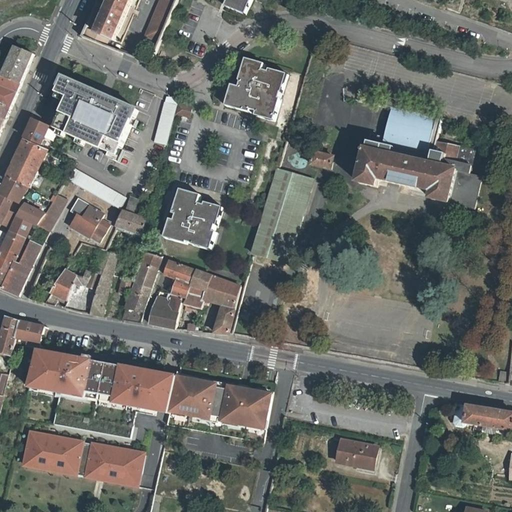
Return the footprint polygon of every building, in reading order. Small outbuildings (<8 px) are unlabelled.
[(111,0),(97,34),(110,40),(116,42),(133,0),(111,0)] [(162,42),(179,0),(166,0),(167,1),(164,0),(161,0),(146,35),(162,42)] [(230,0),(228,6),(247,15),(253,0),(230,0)] [(316,0),(314,6),(323,9),(325,0),(316,0)] [(110,40),(97,34),(95,41),(107,47),(110,40)] [(4,77),(22,85),(35,55),(17,48),(4,77)] [(252,111),(253,108),(258,110),(257,115),(276,121),(281,102),(279,102),(281,96),(283,96),(288,77),(270,72),(269,75),(263,73),(265,66),(247,61),(240,84),(234,83),(228,104),(252,111)] [(0,104),(11,109),(22,85),(4,77),(2,82),(1,83),(0,84),(0,104)] [(66,78),(57,99),(68,103),(56,130),(119,158),(140,111),(66,78)] [(306,92),(319,96),(322,83),(310,79),(306,92)] [(156,141),(168,144),(179,104),(167,101),(156,141)] [(0,118),(6,121),(11,109),(0,104),(0,118)] [(194,109),(181,106),(178,116),(191,119),(194,110),(194,109)] [(371,133),(370,141),(387,145),(386,153),(368,149),(361,183),(379,187),(381,179),(387,181),(428,190),(429,190),(435,191),(434,200),(476,209),(483,177),(471,174),(476,149),(438,141),(441,118),(392,107),(388,126),(386,136),(382,135),(371,133)] [(35,120),(26,139),(43,146),(51,127),(35,120)] [(0,196),(0,223),(9,228),(23,206),(21,205),(49,153),(25,141),(0,196)] [(387,145),(370,141),(368,149),(386,153),(387,145)] [(332,169),(335,157),(315,152),(312,164),(332,169)] [(73,168),(67,179),(120,210),(126,199),(73,168)] [(289,263),(313,179),(277,169),(253,254),(289,263)] [(188,246),(188,243),(193,244),(193,246),(212,251),(217,233),(215,232),(217,227),(218,227),(224,209),(200,201),(201,196),(182,190),(174,214),(177,215),(175,221),(171,220),(166,239),(188,246)] [(47,215),(41,226),(51,232),(68,201),(58,196),(47,215)] [(81,212),(73,226),(103,243),(107,235),(98,229),(106,216),(91,208),(92,206),(79,199),(74,207),(81,212)] [(135,215),(139,203),(131,200),(127,212),(135,215)] [(12,234),(26,241),(30,233),(36,236),(41,226),(47,215),(28,205),(12,234)] [(146,232),(149,220),(135,215),(127,212),(124,211),(117,227),(145,237),(146,232)] [(0,268),(14,274),(19,264),(15,261),(26,241),(12,234),(11,235),(0,229),(0,268)] [(14,274),(5,289),(22,296),(44,247),(32,241),(19,264),(14,274)] [(98,273),(114,277),(120,248),(110,245),(98,273)] [(144,264),(160,268),(163,258),(148,253),(144,264)] [(183,300),(189,302),(190,302),(199,272),(170,262),(166,276),(179,282),(174,297),(183,300)] [(144,264),(137,285),(153,290),(160,268),(144,264)] [(0,287),(5,289),(14,274),(0,268),(0,287)] [(67,309),(105,317),(114,277),(98,273),(81,269),(80,275),(67,270),(46,304),(56,306),(60,297),(69,300),(67,309)] [(199,272),(190,302),(194,304),(190,309),(185,322),(191,324),(200,326),(204,311),(206,311),(208,301),(227,307),(217,334),(232,335),(244,287),(199,272)] [(123,280),(120,293),(129,294),(129,293),(131,294),(135,283),(123,280)] [(134,295),(135,295),(149,299),(153,290),(137,285),(134,295)] [(149,299),(135,295),(131,310),(128,309),(125,320),(141,323),(149,299)] [(179,330),(189,302),(183,300),(182,304),(172,301),(170,307),(163,304),(157,301),(155,307),(152,325),(179,330)] [(17,339),(21,322),(8,318),(0,348),(0,353),(13,357),(17,339)] [(45,327),(21,322),(17,339),(30,342),(29,345),(40,347),(45,327)] [(189,331),(191,324),(185,322),(184,322),(181,330),(189,331)] [(179,379),(39,352),(31,390),(61,396),(55,425),(132,439),(137,413),(156,416),(157,412),(171,415),(179,379)] [(0,416),(10,375),(0,372),(0,416)] [(217,386),(179,379),(173,407),(169,426),(263,443),(272,395),(246,391),(245,394),(217,389),(217,386)] [(511,414),(452,404),(451,409),(459,410),(456,425),(458,427),(464,428),(466,426),(467,425),(511,431),(511,414)] [(146,455),(32,433),(26,466),(140,488),(146,455)] [(372,471),(375,449),(342,442),(338,464),(372,471)]
